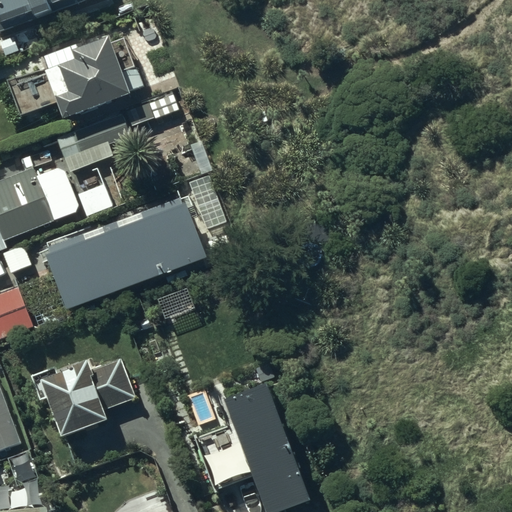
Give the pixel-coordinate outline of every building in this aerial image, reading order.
[(0,0),(0,32),(12,28),(9,21),(31,12),(34,19),(51,13),(52,15),(89,0),(0,0)] [(45,72),(64,121),(131,95),(130,93),(145,87),(136,65),(122,71),(109,38),(79,50),(77,46),(44,58),(49,70),(45,72)] [(127,111),(132,127),(181,111),(175,95),(127,111)] [(57,139),(70,173),(136,148),(123,114),(57,139)] [(0,251),(8,248),(5,240),(80,212),(64,167),(37,176),(34,169),(0,181),(0,251)] [(78,195),(87,218),(114,207),(105,184),(78,195)] [(183,206),(180,199),(98,230),(95,221),(45,239),(51,254),(47,256),(67,311),(207,258),(186,205),(183,206)] [(18,288),(0,295),(0,340),(33,328),(18,288)] [(30,377),(41,402),(47,400),(62,439),(108,421),(104,412),(137,398),(121,359),(92,371),(88,362),(59,375),(56,366),(30,377)] [(224,398),(265,511),(271,511),(311,498),(269,382),(224,398)] [(0,452),(21,444),(0,385),(0,452)]
